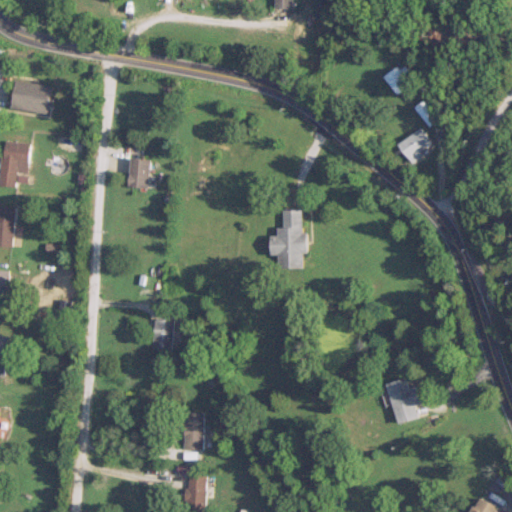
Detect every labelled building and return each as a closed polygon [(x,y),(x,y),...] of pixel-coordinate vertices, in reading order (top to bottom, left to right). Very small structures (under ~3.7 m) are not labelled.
[(403,63),(382,75),(393,94),(414,82),(403,63)] [(48,112),(53,85),(19,79),(14,107),(48,112)] [(436,119),(422,99),(412,106),(426,126),(436,119)] [(395,143),(407,160),(429,144),(418,127),(395,143)] [(31,142),(3,139),(0,169),(0,184),(16,186),(18,173),(27,174),(31,142)] [(129,186),(148,189),(152,159),(133,157),(129,186)] [(0,245),(14,245),(15,205),(0,204),(0,245)] [(304,209),(285,209),(285,227),(279,227),(279,237),(273,237),(273,253),(281,253),(281,267),(307,267),(307,232),(304,232),(304,209)] [(0,306),(8,307),(8,269),(0,268),(0,306)] [(154,349),(173,349),(173,319),(154,319),(154,349)] [(0,375),(6,376),(11,336),(0,334),(0,375)] [(415,417),(411,405),(420,402),(415,385),(407,387),(404,377),(383,383),(395,423),(415,417)] [(183,448),(203,448),(203,411),(183,411),(183,448)] [(187,511),(204,511),(205,474),(187,474),(187,511)] [(490,511),(494,505),(473,496),(466,511),(490,511)]
